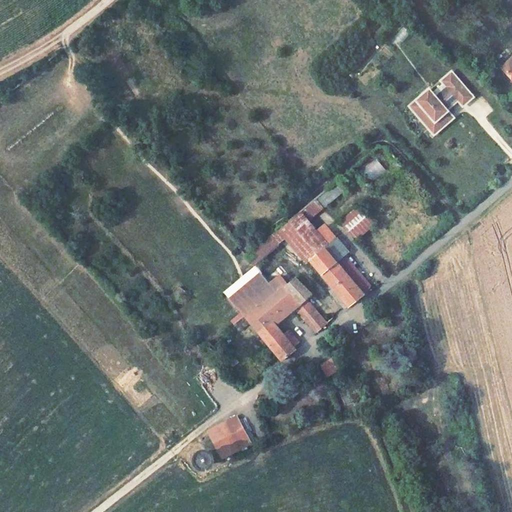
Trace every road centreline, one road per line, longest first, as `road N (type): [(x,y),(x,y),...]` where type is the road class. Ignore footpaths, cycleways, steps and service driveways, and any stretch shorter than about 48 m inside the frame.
road 1 (track): [(464,223),(381,136),(250,244),(62,38)]
road 2 (track): [(99,511),(380,294)]
road 3 (unclassified): [(511,183),(380,294)]
road 4 (track): [(0,69),(62,38),(110,0)]
